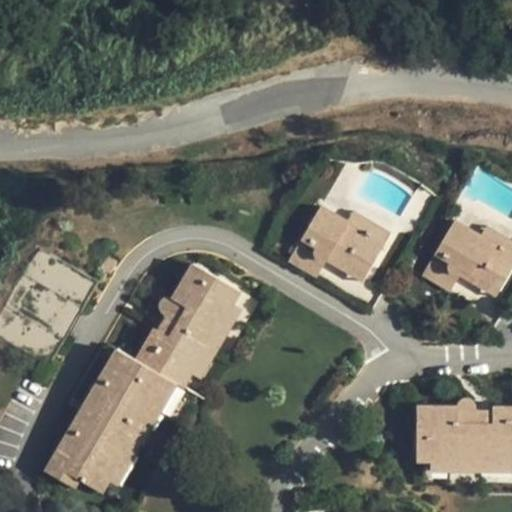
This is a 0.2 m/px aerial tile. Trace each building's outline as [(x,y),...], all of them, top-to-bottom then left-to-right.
[(321,205),(289,258),(318,275),(327,259),(347,272),(353,263),(368,272),(386,243),(349,221),(321,205)] [(356,210),(349,221),(386,243),(393,232),(356,210)] [(454,220),(423,273),(451,291),(461,275),(481,287),(486,278),(502,287),(511,270),(511,255),(481,236),(454,220)] [(511,240),(487,225),(481,236),(511,255),(511,240)] [(40,246),(0,312),(0,336),(37,358),(49,365),(100,280),(40,246)] [(81,411),(47,471),(76,488),(80,479),(103,492),(110,480),(129,448),(136,452),(150,428),(143,425),(169,378),(179,383),(185,386),(241,290),(194,262),(174,297),(186,305),(169,335),(159,330),(156,328),(138,359),(118,349),(92,392),(94,394),(116,407),(105,426),(83,412),(81,411)] [(363,281),(368,272),(353,263),(347,272),(363,281)] [(486,278),(481,287),(497,296),(502,287),(486,278)] [(159,330),(169,335),(186,305),(174,297),(171,296),(168,296),(165,298),(162,300),(160,302),(161,307),(163,311),(165,312),(167,314),(159,330)] [(169,378),(143,425),(150,428),(153,430),(179,383),(169,378)] [(83,412),(105,426),(116,407),(94,394),(83,412)] [(460,406),(460,422),(493,423),(493,409),(476,409),(476,407),(476,403),(473,400),(471,398),(468,397),(466,396),(464,397),(461,399),(460,401),(460,406)] [(418,405),(418,460),(511,459),(511,406),(493,407),(493,409),(493,423),(460,422),(460,406),(418,405)] [(129,448),(110,480),(121,486),(139,454),(136,452),(129,448)]
